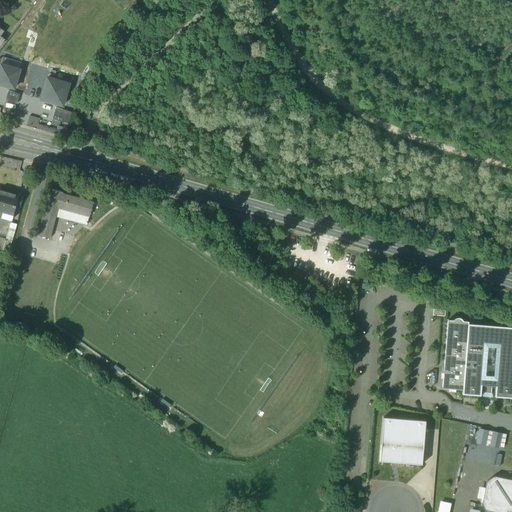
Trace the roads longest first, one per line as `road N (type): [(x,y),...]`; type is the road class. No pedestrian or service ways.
road 1 (secondary): [(511,282),(0,134)]
road 2 (track): [(271,0),(299,62),(341,104),(382,127),(511,168)]
road 3 (track): [(88,160),(103,101),(219,0)]
